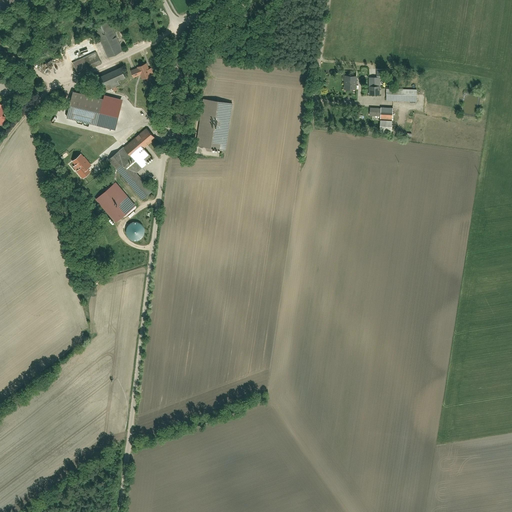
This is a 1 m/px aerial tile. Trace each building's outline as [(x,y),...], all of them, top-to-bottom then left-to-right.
[(95,27),(108,55),(122,49),(109,21),(95,27)] [(137,25),(127,30),(135,44),(144,39),(137,25)] [(97,54),(75,63),(79,72),(101,63),(97,54)] [(141,74),(143,78),(153,74),(151,68),(149,69),(146,63),(138,67),(132,70),(134,76),(141,74)] [(104,75),(109,86),(126,78),(121,68),(104,75)] [(356,75),(345,75),(345,88),(356,88),(356,75)] [(370,77),(371,94),(380,93),(380,77),(370,77)] [(387,88),(386,100),(417,102),(418,90),(387,88)] [(74,93),(68,117),(96,124),(102,100),(74,93)] [(203,99),(196,146),(226,151),(233,104),(203,99)] [(380,107),(380,119),(392,118),(392,107),(380,107)] [(123,117),(91,143),(101,154),(132,128),(123,117)] [(378,121),(379,133),(392,133),(392,121),(378,121)] [(146,166),(136,155),(155,137),(147,127),(116,154),(130,170),(122,177),(143,201),(154,191),(138,173),(146,166)]
